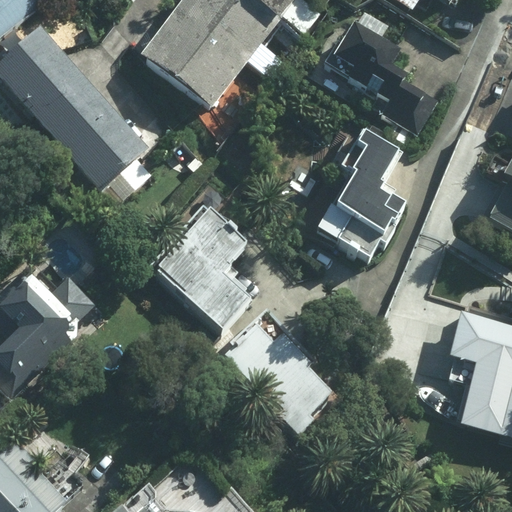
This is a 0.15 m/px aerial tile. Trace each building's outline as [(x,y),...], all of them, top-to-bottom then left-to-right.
[(128,203),(116,190),(126,181),(138,194),(154,181),(142,167),(152,158),(45,38),(32,50),(16,31),(53,1),(52,0),(0,0),(0,44),(1,43),(17,63),(0,78),(0,84),(103,201),(115,215),(128,203)] [(184,0),(139,63),(216,119),(285,24),(304,37),(320,15),(302,2),(302,0),(328,0),(330,1),(330,0),(184,0)] [(389,0),(413,16),(418,9),(427,15),(437,0),(440,2),(441,0),(451,0),(457,4),(459,0),(389,0)] [(337,64),(358,77),(351,87),(377,103),(372,112),(411,137),(432,104),(408,89),(411,83),(392,70),(399,59),(357,32),(337,64)] [(373,142),(366,155),(357,150),(342,177),(351,182),(320,238),(372,267),(381,251),(389,256),(413,213),(397,203),(401,196),(388,189),(404,160),(373,142)] [(511,177),(487,223),(511,237),(511,177)] [(253,238),(245,246),(218,218),(212,224),(203,215),(168,250),(177,259),(154,281),(220,347),(258,309),(261,307),(292,338),(293,337),(294,336),(296,335),(297,334),(298,333),(300,332),(301,331),(302,329),(303,328),(304,327),(305,325),(306,324),(306,322),(307,321),(307,319),(308,317),(308,316),(309,314),(309,312),(309,311),(309,309),(309,307),(309,306),(308,304),(308,302),(308,301),(307,299),(307,297),(306,296),(305,294),(304,293),(303,291),(303,290),(301,289),(300,287),(253,238)] [(40,297),(2,331),(26,358),(0,381),(0,388),(21,412),(112,330),(88,303),(65,324),(40,297)] [(453,368),(465,371),(452,430),(511,443),(511,331),(464,321),(453,368)] [(303,444),(318,430),(314,426),(335,406),(311,379),(315,375),(289,347),(279,356),(261,336),(229,365),(303,444)] [(0,511),(53,511),(33,491),(36,488),(13,464),(0,475),(0,511)] [(167,511),(159,503),(162,500),(152,491),(130,511),(167,511)]
